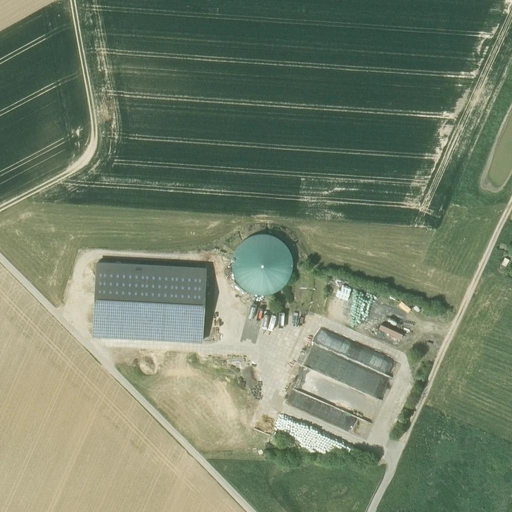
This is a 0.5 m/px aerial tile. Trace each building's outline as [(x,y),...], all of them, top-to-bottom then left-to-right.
[(283,232),(230,242),(240,296),(293,286),(283,232)] [(201,343),(205,274),(96,269),(93,337),(201,343)] [(379,328),(400,338),(402,334),(381,324),(379,328)] [(307,385),(308,383),(298,378),(292,389),(308,397),(311,389),(312,389),(313,388),(307,385)] [(315,415),(319,405),(310,400),(308,403),(305,402),(302,409),(315,415)]
